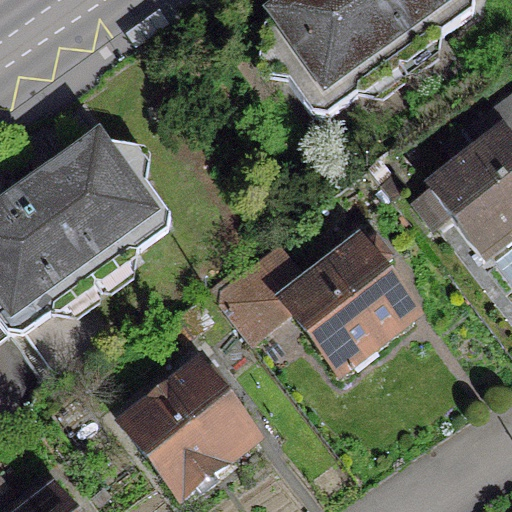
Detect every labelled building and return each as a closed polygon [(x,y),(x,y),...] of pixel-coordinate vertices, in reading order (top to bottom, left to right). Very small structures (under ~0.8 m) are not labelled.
[(309,0),(285,17),(272,14),(261,22),(256,50),(307,121),(322,124),(352,102),(353,91),(426,39),(438,40),(468,19),(470,4),(467,0),(309,0)] [(511,239),(511,94),(458,137),(476,161),(411,211),(429,235),(445,222),(479,266),(511,239)] [(101,123),(0,194),(0,315),(10,329),(24,331),(51,312),(81,317),(102,305),(101,295),(104,292),(114,294),(135,277),(140,248),(169,226),(171,212),(147,178),(152,154),(146,147),(112,142),(101,123)] [(287,318),(336,381),(409,325),(372,277),(387,265),(371,244),(356,256),(354,253),(302,293),(279,263),(223,305),(221,318),(245,350),(287,318)] [(211,398),(221,390),(208,373),(197,381),(194,376),(120,433),(176,505),(249,448),(211,398)] [(58,511),(43,492),(15,511),(58,511)]
